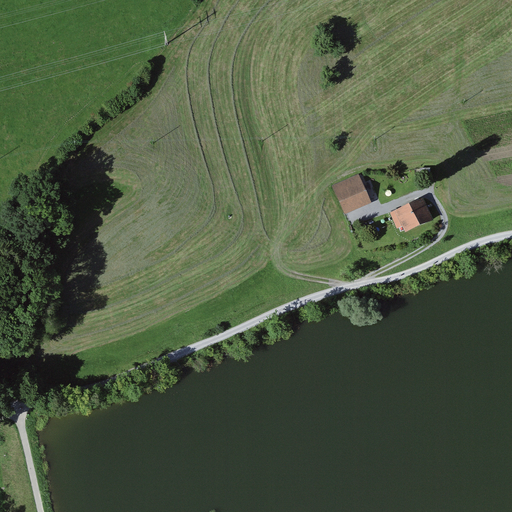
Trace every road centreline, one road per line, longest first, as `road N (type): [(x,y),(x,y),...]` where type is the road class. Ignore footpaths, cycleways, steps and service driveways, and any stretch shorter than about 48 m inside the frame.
road 1 (track): [(511,234),(285,307),(112,381),(18,405)]
road 2 (track): [(355,284),(288,274),(276,252),(285,237),(340,176),(402,166),(445,147)]
road 3 (track): [(469,18),(453,117),(427,192),(352,220)]
road 4 (track): [(355,284),(436,238),(444,216),(427,192)]
